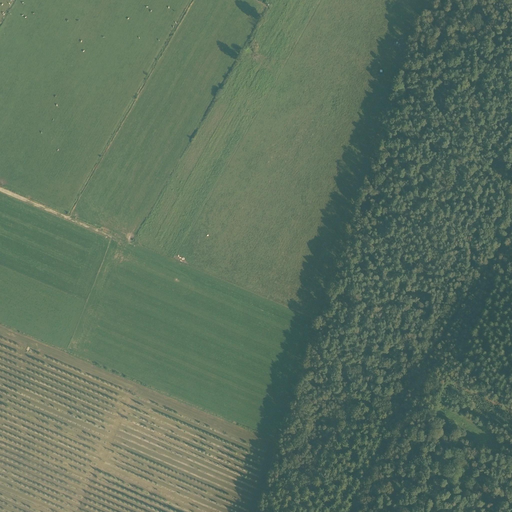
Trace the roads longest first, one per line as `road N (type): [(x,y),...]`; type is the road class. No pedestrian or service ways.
road 1 (track): [(511,189),(334,511)]
road 2 (unknown): [(511,224),(347,511)]
road 3 (track): [(127,243),(0,189)]
